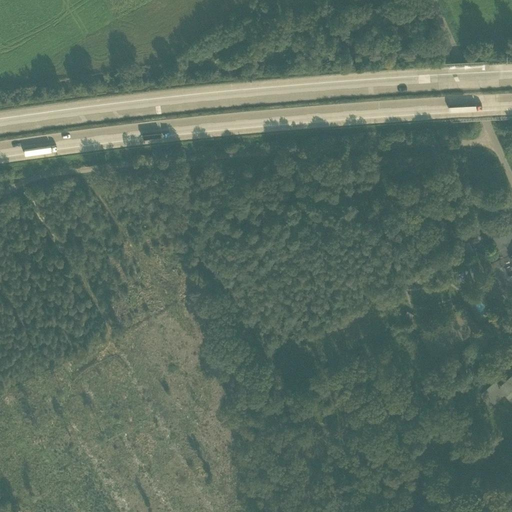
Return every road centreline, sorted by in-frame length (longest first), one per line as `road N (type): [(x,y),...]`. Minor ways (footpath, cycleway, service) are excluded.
road 1 (motorway): [(0,148),(261,116),(511,98)]
road 2 (motorway): [(511,75),(260,93),(0,124)]
road 3 (unclassified): [(0,189),(65,170),(189,158),(494,146)]
road 4 (unclassified): [(494,146),(433,0)]
